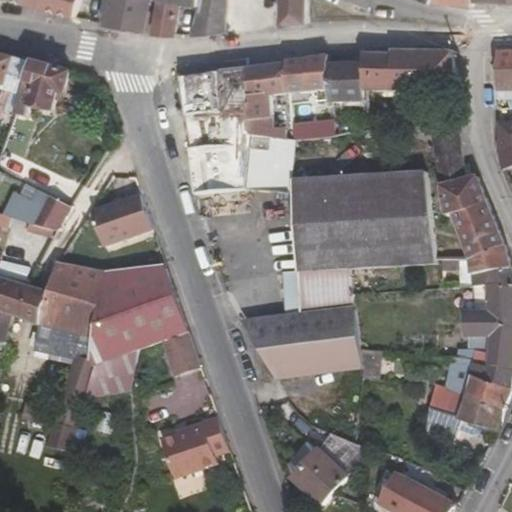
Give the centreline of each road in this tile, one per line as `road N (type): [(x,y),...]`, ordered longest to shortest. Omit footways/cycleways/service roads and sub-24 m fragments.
road 1 (tertiary): [(133,56),(129,84),(169,228),(268,511)]
road 2 (tertiary): [(133,56),(324,34),(474,33)]
road 3 (residential): [(474,33),(480,142),(511,225)]
road 4 (tertiary): [(0,33),(133,56)]
